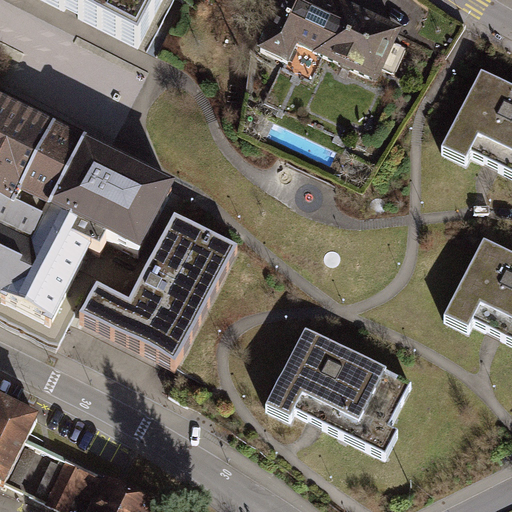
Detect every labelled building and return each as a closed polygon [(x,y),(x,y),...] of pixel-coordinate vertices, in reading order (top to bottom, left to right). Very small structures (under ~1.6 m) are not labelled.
[(40,0),(139,49),(163,0),(40,0)] [(348,15),(315,0),(289,0),(260,61),(287,74),(296,56),(323,68),(348,15)] [(402,41),(348,15),(323,68),(377,94),(384,78),(395,83),(406,60),(395,55),(402,41)] [(511,94),(483,80),(441,163),(465,175),(470,165),(488,173),(511,185),(511,94)] [(0,300),(21,311),(50,326),(88,251),(100,257),(104,249),(107,243),(139,258),(173,190),(0,103),(0,300)] [(98,292),(81,328),(124,349),(175,375),(176,373),(237,252),(175,221),(131,309),(98,292)] [(511,259),(487,247),(445,330),(469,342),(474,332),(493,341),(511,350),(511,259)] [(413,386),(309,333),(266,416),(290,428),(295,418),(313,427),(386,464),(398,440),(388,435),(413,386)] [(38,421),(1,403),(0,404),(0,487),(4,489),(5,487),(26,445),(38,421)] [(41,453),(26,445),(5,487),(21,494),(41,453)] [(47,507),(68,466),(52,458),(32,500),(47,507)] [(98,506),(108,486),(68,466),(47,507),(57,511),(67,511),(76,496),(98,506)] [(149,511),(153,504),(109,483),(108,486),(98,506),(95,511),(149,511)]
